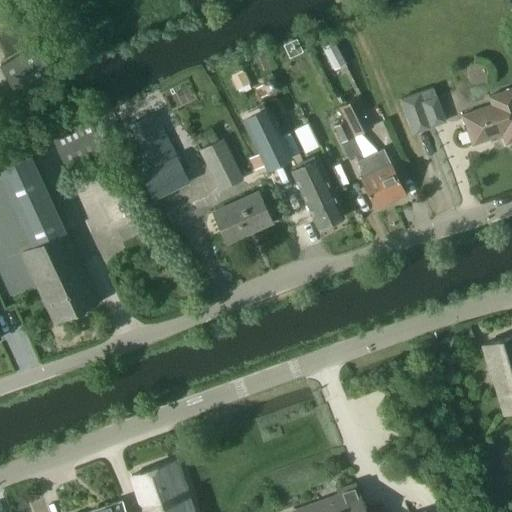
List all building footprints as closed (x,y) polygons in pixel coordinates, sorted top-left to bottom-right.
[(7,0),(0,0),(0,20),(14,13),(7,0)] [(295,39),(285,44),(290,55),(300,51),(295,39)] [(322,47),(334,69),(346,63),(334,41),(322,47)] [(54,76),(36,42),(0,62),(0,65),(18,99),(54,76)] [(433,87),(416,93),(400,98),(412,132),(444,120),(433,87)] [(511,88),(489,96),(492,104),(462,115),(472,144),(502,133),(505,142),(511,139),(511,88)] [(353,134),(371,125),(357,96),(338,105),(353,134)] [(320,147),(299,103),(281,112),(275,115),(296,158),(320,147)] [(155,113),(123,128),(143,171),(142,172),(154,198),(188,182),(155,113)] [(270,114),(243,127),(264,165),(289,152),(270,114)] [(65,120),(47,128),(64,166),(99,150),(84,118),(68,125),(65,120)] [(334,127),(341,142),(353,136),(345,121),(334,127)] [(223,138),(199,150),(219,189),(243,177),(223,138)] [(55,321),(97,302),(27,148),(0,160),(0,272),(10,294),(34,283),(51,321),(55,321)] [(368,156),(389,200),(405,192),(390,163),(385,165),(378,151),(368,156)] [(374,207),(389,200),(368,156),(358,161),(365,175),(360,177),(374,207)] [(291,171),(317,227),(342,216),(315,159),(291,171)] [(257,191),(213,211),(226,241),(271,221),(257,191)] [(511,334),(483,344),(504,413),(511,410),(511,334)] [(193,511),(176,460),(131,474),(143,511),(193,511)] [(293,511),(426,511),(426,510),(420,511),(382,511),(382,509),(372,511),(365,511),(356,482),(334,490),(336,497),(293,511)] [(125,511),(121,500),(84,511),(125,511)]
